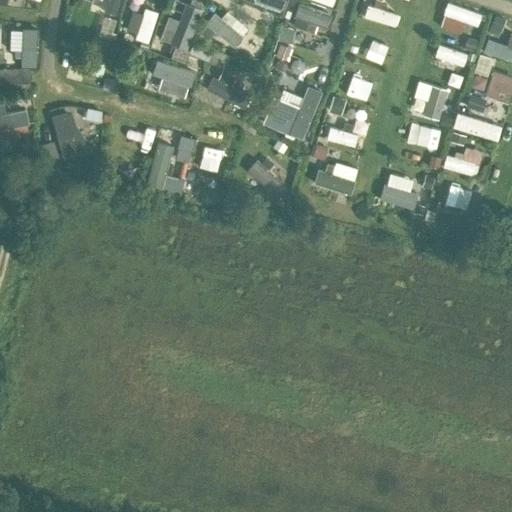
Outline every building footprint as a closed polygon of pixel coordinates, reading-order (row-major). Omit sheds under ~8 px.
[(92,0),(91,3),(104,7),(103,11),(115,14),(119,0),(92,0)] [(273,0),(272,5),(281,8),(284,0),(273,0)] [(380,0),(375,0),(374,6),(380,8),(383,1),(380,0)] [(169,16),(160,39),(186,49),(202,8),(185,2),(178,19),(169,16)] [(298,2),(293,16),(295,17),(308,21),(326,28),(331,14),(298,2)] [(448,3),(444,14),(477,26),(481,14),(448,3)] [(367,4),(364,16),(394,25),(398,14),(380,8),(374,6),(367,4)] [(145,7),(135,38),(147,42),(157,11),(145,7)] [(214,12),(205,23),(206,24),(214,31),(234,47),(243,36),(214,12)] [(495,14),(490,27),(499,30),(504,17),(495,14)] [(295,17),(292,26),(305,30),(308,21),(295,17)] [(206,24),(199,32),(208,39),(214,31),(206,24)] [(21,57),(21,66),(35,66),(36,28),(22,28),(21,49),(21,57)] [(199,32),(194,38),(203,45),(208,39),(199,32)] [(469,38),(466,48),(474,51),(478,41),(469,38)] [(141,41),(139,48),(145,50),(148,44),(141,41)] [(279,43),(275,55),(286,59),(290,47),(279,43)] [(193,44),(189,54),(209,62),(213,52),(193,44)] [(438,44),(434,56),(463,65),(466,54),(438,44)] [(468,52),(465,59),(472,62),(475,55),(468,52)] [(491,59),(479,55),(475,68),(487,72),(491,59)] [(156,60),(152,74),(190,86),(194,72),(156,60)] [(29,68),(0,70),(0,90),(30,89),(29,68)] [(485,95),(508,103),(511,89),(511,75),(493,69),(485,95)] [(222,73),(219,79),(230,84),(232,79),(222,73)] [(212,75),(205,88),(244,108),(251,95),(230,84),(219,79),(212,75)] [(432,84),(423,115),(438,119),(446,88),(432,84)] [(274,95),(263,122),(301,138),(321,91),(306,85),(302,95),(283,87),(279,96),(274,95)] [(486,99),(470,94),(465,107),(482,112),(486,99)] [(333,96),(328,110),(339,114),(344,99),(333,96)] [(87,108),(85,119),(101,121),(101,111),(87,108)] [(4,113),(0,113),(0,128),(28,123),(25,109),(4,113)] [(66,111),(51,116),(63,157),(78,153),(71,129),(66,113),(66,111)] [(66,113),(71,129),(75,128),(71,112),(66,113)] [(457,113),(453,126),(495,139),(499,125),(457,113)] [(443,114),(440,123),(450,126),(453,117),(443,114)] [(345,122),(343,130),(350,132),(352,124),(345,122)] [(330,126),(326,138),(353,146),(357,134),(350,132),(343,130),(330,126)] [(454,132),(452,141),(463,144),(465,135),(454,132)] [(180,135),(177,148),(178,148),(190,151),(193,139),(180,135)] [(277,140),(272,147),(281,153),(286,145),(277,140)] [(53,141),(39,145),(43,160),(57,156),(53,141)] [(157,141),(146,182),(160,186),(164,173),(167,162),(172,145),(157,141)] [(202,141),(197,173),(210,175),(212,155),(214,143),(202,141)] [(314,144),(311,158),(324,161),(327,147),(314,144)] [(446,154),(442,166),(471,174),(474,162),(463,159),(454,156),(446,154)] [(431,156),(428,166),(439,169),(441,158),(431,156)] [(266,157),(261,163),(267,168),(273,162),(266,157)] [(256,159),(246,170),(275,194),(284,182),(267,168),(261,163),(256,159)] [(167,162),(164,173),(170,174),(173,164),(167,162)] [(327,163),(324,170),(332,173),(334,165),(327,163)] [(317,168),(313,182),(350,194),(355,180),(332,173),(324,170),(317,168)] [(434,176),(425,174),(421,187),(430,190),(434,176)] [(446,182),(442,194),(465,200),(469,189),(446,182)] [(384,184),(380,198),(413,208),(417,194),(384,184)] [(429,198),(426,210),(434,213),(437,201),(429,198)] [(418,203),(415,212),(422,214),(424,205),(418,203)] [(426,210),(423,220),(431,222),(434,213),(426,210)]
